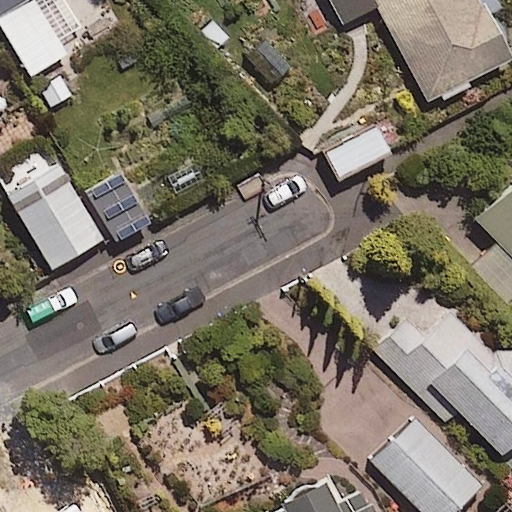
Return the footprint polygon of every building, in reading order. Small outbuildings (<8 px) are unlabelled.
[(0,0),(0,26),(48,104),(76,87),(58,59),(90,40),(65,0),(0,0)] [(372,0),(421,94),(432,88),(437,96),(466,81),(462,73),(510,48),(485,0),(372,0)] [(386,142),(372,118),(319,147),(333,172),(386,142)] [(99,230),(46,141),(0,168),(0,180),(47,261),(99,230)] [(114,153),(80,174),(114,230),(148,209),(114,153)] [(511,163),(468,207),(497,236),(470,262),(511,304),(511,163)] [(511,326),(510,324),(489,343),(420,266),(394,288),(353,242),(315,277),(442,419),(459,403),(511,461),(511,326)] [(446,511),(479,479),(413,413),(369,458),(423,511),(446,511)] [(338,506),(318,469),(262,498),(268,511),(371,511),(362,494),(338,506)] [(0,511),(18,511),(13,502),(0,508),(0,511)]
